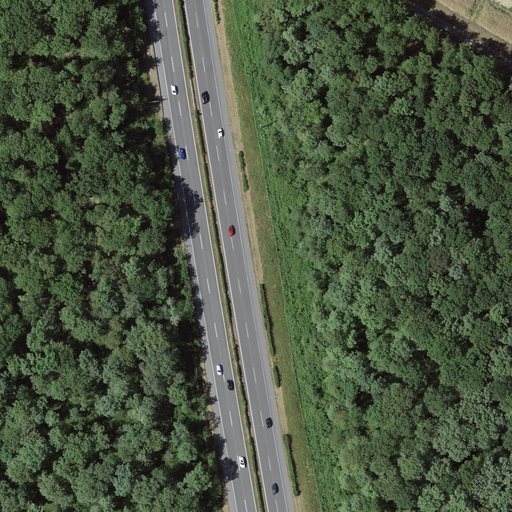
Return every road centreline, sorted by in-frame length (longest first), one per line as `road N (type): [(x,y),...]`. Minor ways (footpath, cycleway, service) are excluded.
road 1 (motorway): [(163,0),(247,511)]
road 2 (motorway): [(278,511),(194,0)]
road 3 (track): [(402,0),(511,64)]
